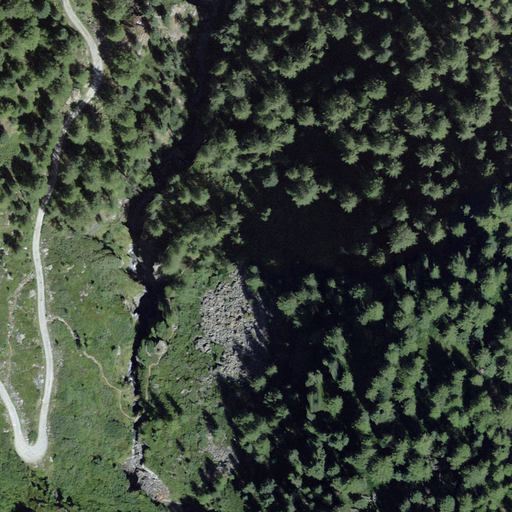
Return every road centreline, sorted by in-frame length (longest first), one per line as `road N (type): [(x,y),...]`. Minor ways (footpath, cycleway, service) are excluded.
road 1 (track): [(64,0),(98,64),(63,136),(39,217),(42,318)]
road 2 (track): [(42,318),(49,366),(39,452),(20,449),(0,386)]
